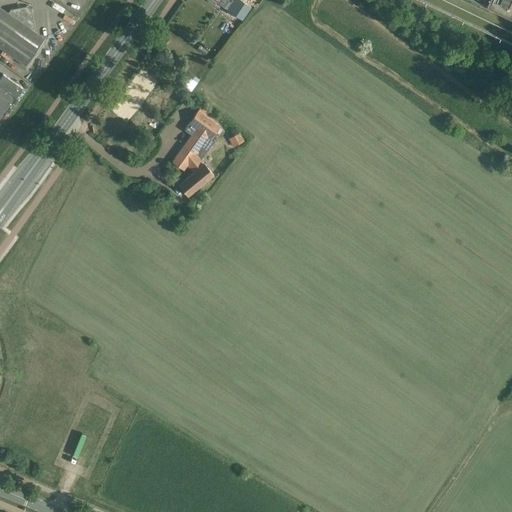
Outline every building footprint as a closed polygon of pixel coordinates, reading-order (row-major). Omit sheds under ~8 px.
[(229,0),(224,8),(225,8),(240,19),(241,19),(251,6),(250,6),(241,0),(229,0)] [(511,0),(490,0),(487,7),(511,18),(511,0)] [(7,13),(0,7),(0,47),(25,65),(44,39),(32,29),(34,26),(32,10),(26,6),(10,9),(7,13)] [(199,45),(196,49),(205,55),(208,51),(199,45)] [(0,118),(22,87),(3,73),(0,77),(0,118)] [(202,105),(197,112),(184,130),(191,135),(172,161),(184,170),(187,166),(192,172),(178,184),(187,196),(214,174),(201,159),(215,140),(212,137),(220,126),(212,120),(216,115),(202,105)] [(228,138),(233,147),(244,140),(240,132),(228,138)] [(30,458),(42,463),(46,453),(34,448),(30,458)]
